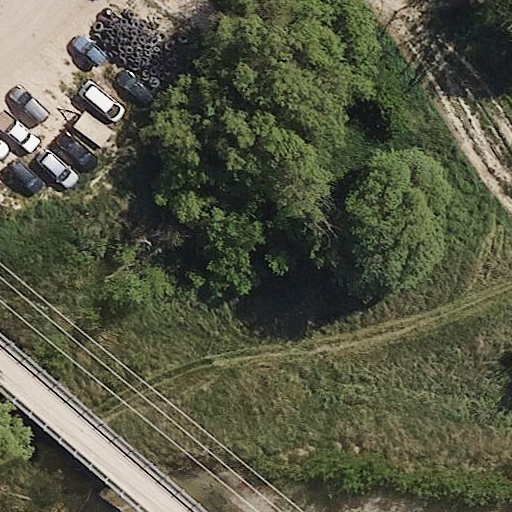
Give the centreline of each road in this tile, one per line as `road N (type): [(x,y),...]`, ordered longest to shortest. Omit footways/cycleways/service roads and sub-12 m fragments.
road 1 (secondary): [(0,361),(173,511)]
road 2 (track): [(511,143),(402,0)]
